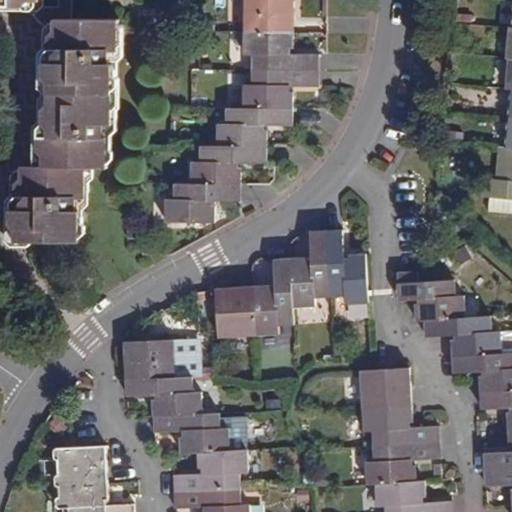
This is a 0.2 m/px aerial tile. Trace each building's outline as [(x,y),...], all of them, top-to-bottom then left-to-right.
[(49,120),(42,126),(43,170),(52,170),(53,157),(47,153),(46,132),(53,127),(52,114),(60,107),(59,89),(53,84),(53,61),(60,56),(60,44),(65,39),(64,32),(79,31),(62,3),(59,0),(33,0),(33,1),(10,1),(9,0),(1,0),(5,5),(44,5),(49,14),(61,34),(55,40),(55,52),(49,58),(49,97),(55,102),(54,103),(49,107),(49,120)] [(244,0),(245,35),(293,35),(292,0),(244,0)] [(114,129),(124,128),(124,74),(120,74),(119,59),(128,59),(128,31),(79,31),(64,32),(65,39),(60,44),(60,56),(53,61),(53,84),(59,89),(60,107),(52,114),(53,127),(46,132),(47,153),(53,157),(52,170),(43,170),(32,170),(32,171),(32,175),(25,181),(25,197),(22,197),(18,199),(18,222),(23,227),(23,239),(43,238),(89,239),(89,212),(85,212),(86,198),(95,198),(96,170),(103,170),(119,170),(119,144),(115,144),(114,129)] [(115,144),(119,144),(119,170),(129,164),(128,152),(124,149),(124,137),(128,131),(128,116),(133,109),(132,83),(130,80),(130,69),(134,61),(134,48),(138,42),(137,32),(128,31),(128,59),(119,59),(120,74),(124,74),(124,128),(114,129),(115,144)] [(293,35),(245,35),(245,58),(254,58),(253,73),(318,73),(319,57),(293,58),(293,35)] [(245,89),(244,111),(293,111),(293,89),(318,89),(318,73),(253,73),(254,89),(245,89)] [(219,129),(219,150),(267,150),(267,129),(293,129),(293,111),(244,111),(227,111),(227,129),(219,129)] [(192,187),(241,188),(240,168),(266,166),(267,150),(219,150),(201,150),(201,166),(192,166),(192,187)] [(511,155),(505,155),(499,154),(495,190),(483,189),(483,206),(511,208),(511,155)] [(85,212),(89,212),(89,239),(99,234),(100,223),(93,218),(94,208),(100,201),(100,185),(103,181),(103,170),(96,170),(95,198),(86,198),(85,212)] [(21,189),(14,193),(13,236),(23,244),(40,243),(43,238),(23,239),(23,227),(18,222),(18,199),(22,197),(25,197),(25,181),(32,175),(32,171),(25,172),(21,176),(21,189)] [(242,205),(241,188),(192,187),(175,188),(175,203),(166,203),(166,226),(215,225),(215,205),(242,205)] [(326,235),(330,300),(345,299),(345,308),(369,306),(365,257),(344,258),(343,234),(326,235)] [(290,261),(293,312),(316,311),(315,301),(330,300),(326,235),(310,236),(310,260),(290,261)] [(254,290),(257,339),(279,338),(279,329),(294,328),(293,312),(290,261),(273,262),(274,289),(254,290)] [(425,324),(466,322),(465,298),(456,299),(455,285),(453,284),(417,286),(417,275),(397,276),(398,303),(416,303),(416,325),(425,324)] [(257,339),(254,290),(214,292),(214,296),(217,341),(257,339)] [(453,339),(454,361),(503,358),(502,335),(493,335),(493,320),(466,322),(425,324),(426,340),(453,339)] [(126,383),(175,381),(173,343),(140,345),(124,345),(126,383)] [(483,396),(511,393),(511,357),(503,358),(454,361),(454,376),(481,376),(483,396)] [(365,412),(413,409),(411,372),(363,375),(365,412)] [(154,420),(203,417),(202,396),(193,396),(193,380),(175,381),(126,383),(127,401),(153,399),(154,420)] [(511,393),(483,396),(483,413),(508,412),(510,432),(511,432),(511,393)] [(413,409),(365,412),(366,435),(374,435),(374,450),(441,446),(440,428),(414,430),(413,409)] [(182,457),(198,457),(231,455),(230,432),(221,433),(220,416),(203,417),(154,420),(155,438),(181,436),(182,457)] [(511,432),(510,432),(511,455),(485,456),(486,472),(511,470),(511,432)] [(441,446),(374,450),(376,467),(368,467),(370,490),(378,489),(418,487),(417,464),(442,463),(441,446)] [(60,490),(108,487),(106,449),(71,451),(58,452),(60,490)] [(231,455),(198,457),(199,478),(173,480),(174,497),(241,494),(240,477),(249,477),(247,454),(231,455)] [(511,470),(486,472),(487,490),(511,488),(511,470)] [(387,511),(454,511),(454,506),(429,507),(427,486),(418,487),(378,489),(379,511),(387,511)] [(135,511),(135,508),(110,510),(109,487),(108,487),(60,490),(61,511),(135,511)] [(250,511),(250,508),(241,509),(241,494),(174,497),(175,511),(250,511)]
